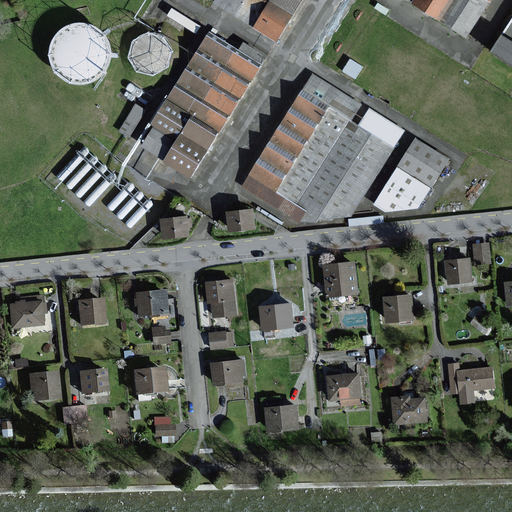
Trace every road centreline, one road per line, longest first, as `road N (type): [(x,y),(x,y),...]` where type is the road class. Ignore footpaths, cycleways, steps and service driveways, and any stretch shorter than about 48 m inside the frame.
road 1 (residential): [(182,254),(0,273)]
road 2 (residential): [(303,242),(312,416)]
road 3 (residential): [(201,425),(182,254)]
road 4 (residential): [(425,229),(446,391)]
road 5 (residential): [(425,229),(303,242)]
road 6 (residential): [(303,242),(182,254)]
